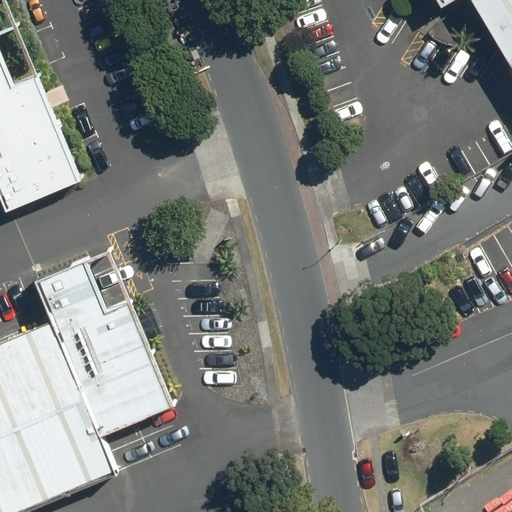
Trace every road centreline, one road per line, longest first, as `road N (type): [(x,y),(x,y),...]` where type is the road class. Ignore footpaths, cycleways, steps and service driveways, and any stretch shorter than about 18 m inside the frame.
road 1 (unclassified): [(208,0),(260,141),(305,317),(334,511)]
road 2 (unknown): [(305,317),(403,241),(511,176)]
